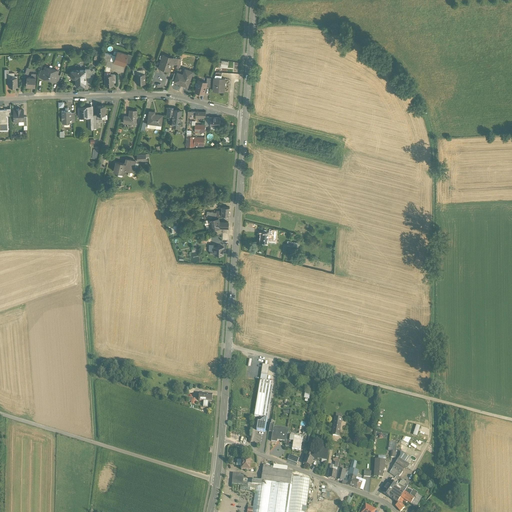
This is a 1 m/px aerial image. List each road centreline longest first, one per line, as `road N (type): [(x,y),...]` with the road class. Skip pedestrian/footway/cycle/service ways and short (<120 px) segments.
road 1 (primary): [(221,440),(245,115)]
road 2 (track): [(228,346),(511,419)]
road 3 (track): [(96,444),(84,249),(101,166)]
road 4 (residential): [(0,99),(169,95),(245,115)]
road 5 (residential): [(0,415),(216,481)]
road 6 (residential): [(221,440),(397,511)]
road 7 (track): [(348,89),(340,220)]
